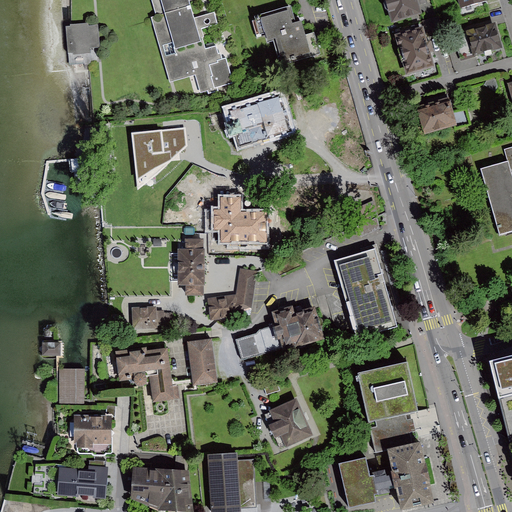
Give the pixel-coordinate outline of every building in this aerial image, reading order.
[(148,0),(153,18),(149,20),(167,84),(194,76),(199,94),(206,92),(206,94),(216,91),(216,89),(231,85),(224,60),(221,61),(219,55),(217,55),(214,48),(203,51),(200,39),(202,38),(200,30),(214,25),(211,15),(190,21),(184,0),(148,0)] [(389,12),(392,24),(422,14),(419,5),(417,0),(385,0),(384,4),(385,10),(389,12)] [(458,0),(462,10),(488,1),(488,0),(458,0)] [(297,24),(287,27),(283,13),(256,21),(263,44),(273,41),(280,63),(304,57),(305,60),(317,57),(311,35),(301,38),(297,24)] [(439,17),(423,22),(427,33),(443,28),(439,17)] [(72,25),(74,64),(102,62),(100,24),(72,25)] [(503,48),(496,24),(466,32),(468,39),(473,55),(473,56),(484,53),(485,56),(492,54),(492,51),(503,48)] [(423,27),(394,35),(398,47),(401,47),(406,63),(403,63),(407,76),(435,67),(423,27)] [(473,55),(468,39),(456,42),(461,58),(473,55)] [(486,80),(484,85),(496,92),(499,86),(496,79),(495,78),(486,80)] [(287,133),(276,95),(221,111),(232,149),(287,133)] [(450,99),(417,107),(424,135),(457,126),(450,99)] [(185,129),(130,136),(138,193),(188,147),(185,129)] [(511,148),(506,151),(509,163),(482,170),(500,236),(511,232),(511,148)] [(375,200),(351,212),(357,225),(378,215),(375,200)] [(241,201),(221,201),(221,214),(214,215),(215,234),(221,234),(222,247),(267,246),(266,216),(241,217),(241,201)] [(377,218),(357,228),(362,237),(380,229),(377,218)] [(203,251),(203,240),(185,240),(185,250),(178,250),(178,287),(185,287),(185,297),(205,297),(204,286),(205,286),(205,251),(203,251)] [(376,250),(335,261),(357,340),(398,328),(376,250)] [(211,321),(239,317),(239,313),(244,311),(245,317),(249,316),(252,309),(258,272),(240,269),(236,295),(208,299),(211,321)] [(156,307),(133,308),(134,330),(158,329),(157,326),(165,326),(164,313),(164,311),(157,311),(156,307)] [(293,308),(272,313),(275,324),(271,325),(272,327),(276,342),(280,341),(283,349),(283,352),(325,340),(316,307),(294,313),(293,308)] [(173,313),(164,313),(165,326),(174,326),(173,313)] [(276,342),(272,327),(261,330),(256,335),(236,340),(242,361),(283,349),(280,341),(276,342)] [(217,383),(212,339),(187,342),(193,386),(217,383)] [(61,343),(43,343),(42,356),(58,357),(61,357),(61,343)] [(146,378),(150,377),(154,403),(181,400),(179,386),(173,386),(168,348),(147,351),(147,348),(116,352),(120,383),(134,381),(134,384),(137,387),(140,388),(143,387),(146,385),(147,382),(147,379),(146,378)] [(511,353),(488,361),(508,444),(511,456),(511,353)] [(388,451),(393,474),(392,474),(392,476),(385,478),(384,472),(375,474),(376,478),(369,479),(365,461),(340,467),(350,510),(374,504),(372,496),(396,490),(398,496),(400,508),(401,511),(408,511),(436,506),(421,442),(419,442),(415,426),(414,419),(407,420),(406,417),(419,414),(408,364),(357,375),(368,426),(375,424),(376,427),(369,429),(375,454),(388,451)] [(60,370),(59,404),(84,404),(85,370),(60,370)] [(278,384),(265,388),(267,395),(280,391),(278,384)] [(314,437),(297,399),(269,411),(275,424),(269,427),(275,440),(281,437),(286,449),(314,437)] [(112,417),(74,416),(74,444),(76,444),(76,449),(93,450),(93,445),(112,446),(112,417)] [(241,511),(241,509),(257,508),(254,460),(238,461),(237,454),(208,456),(211,511),(241,511)] [(59,468),(57,496),(106,500),(108,468),(106,468),(106,462),(88,461),(88,466),(82,466),(82,469),(59,468)] [(131,500),(160,511),(162,511),(193,511),(188,471),(133,468),(131,500)]
